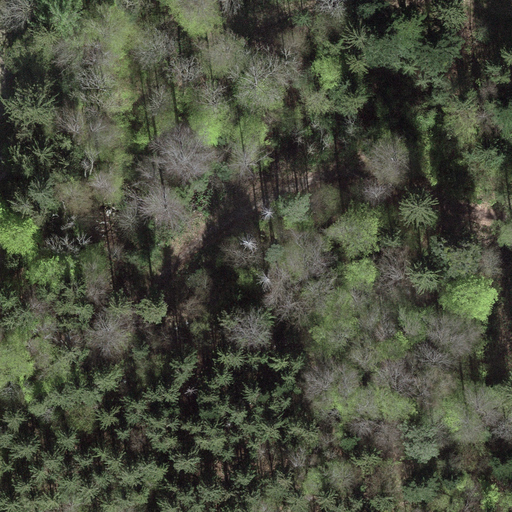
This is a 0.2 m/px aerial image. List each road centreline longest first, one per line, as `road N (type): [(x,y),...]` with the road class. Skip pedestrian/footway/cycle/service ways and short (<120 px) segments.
road 1 (track): [(0,394),(89,358),(212,228),(282,190),(367,172),(511,218)]
road 2 (track): [(203,39),(323,0)]
